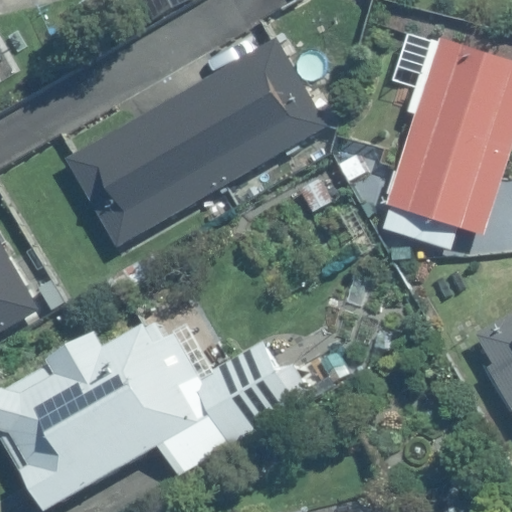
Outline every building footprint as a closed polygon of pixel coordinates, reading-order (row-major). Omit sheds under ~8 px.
[(511,172),(511,67),(409,38),(390,103),(412,109),(409,121),(418,123),(385,233),(450,251),(455,234),(491,245),(511,172)] [(123,246),(331,125),(282,40),(74,161),(123,246)] [(0,337),(44,313),(0,235),(0,337)] [(8,391),(0,429),(0,430),(48,511),(64,511),(170,449),(188,480),(326,400),(305,365),(274,383),(255,351),(220,371),(184,308),(112,349),(104,336),(8,391)] [(511,324),(480,343),(496,373),(492,375),(511,414),(511,324)]
